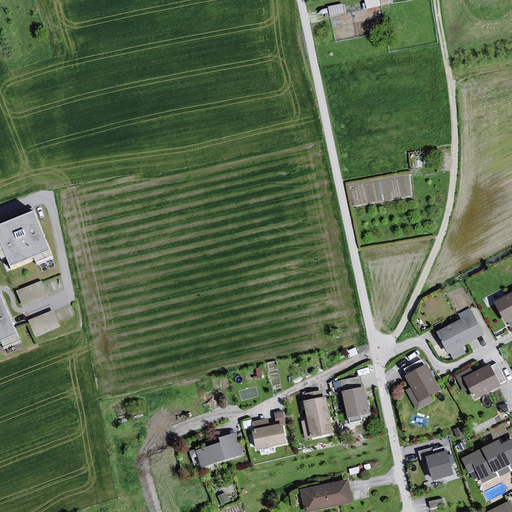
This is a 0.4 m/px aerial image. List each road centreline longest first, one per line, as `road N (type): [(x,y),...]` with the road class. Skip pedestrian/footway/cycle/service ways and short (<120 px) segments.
road 1 (track): [(377,361),(400,334),(433,259),(453,184),(450,76),(437,0)]
road 2 (unclassified): [(375,349),(300,0)]
road 3 (residential): [(408,511),(375,349)]
road 4 (residential): [(375,349),(237,421)]
